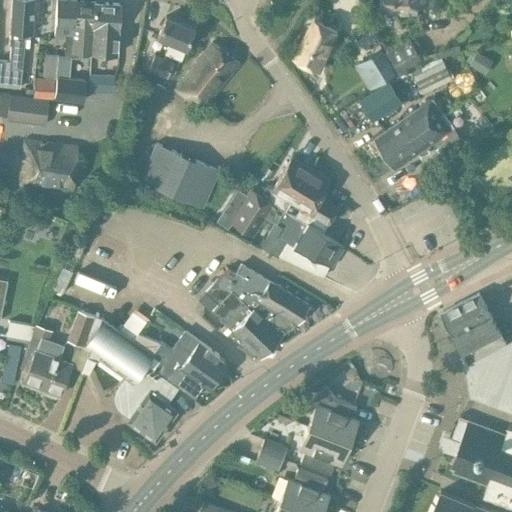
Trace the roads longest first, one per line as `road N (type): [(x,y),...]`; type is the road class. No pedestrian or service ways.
road 1 (secondary): [(140,502),(233,413),(344,332)]
road 2 (residential): [(239,0),(243,27),(372,214)]
road 3 (unknown): [(141,0),(126,104),(104,121),(26,129),(3,165)]
road 4 (residential): [(368,511),(419,371),(409,307)]
road 5 (residential): [(140,502),(0,433)]
